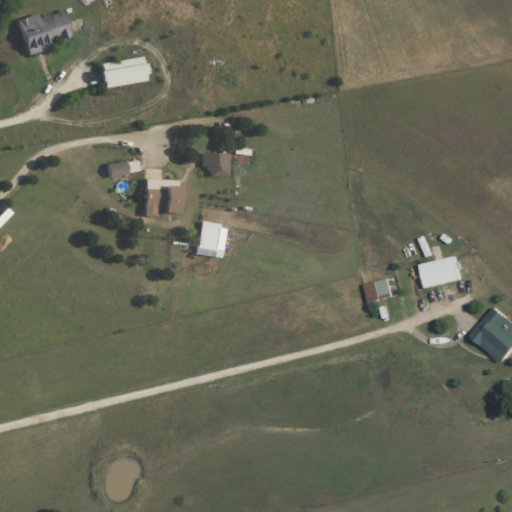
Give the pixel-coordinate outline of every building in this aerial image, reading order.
[(35,14),(15,20),(25,56),(50,49),(48,42),(67,37),(60,12),(37,19),(35,14)] [(99,88),(144,81),(141,57),(96,64),(99,88)] [(227,153),(200,153),(200,169),(208,169),(208,176),(227,176),(227,153)] [(104,165),(107,178),(126,174),(123,161),(104,165)] [(178,209),(178,181),(142,179),(142,216),(153,217),(153,208),(178,209)] [(219,259),(224,227),(198,223),(193,255),(219,259)] [(425,287),(460,282),(456,258),(421,263),(425,287)] [(393,297),(389,279),(365,285),(369,303),(393,297)] [(511,351),(511,321),(496,307),(471,335),(501,363),(511,351)]
